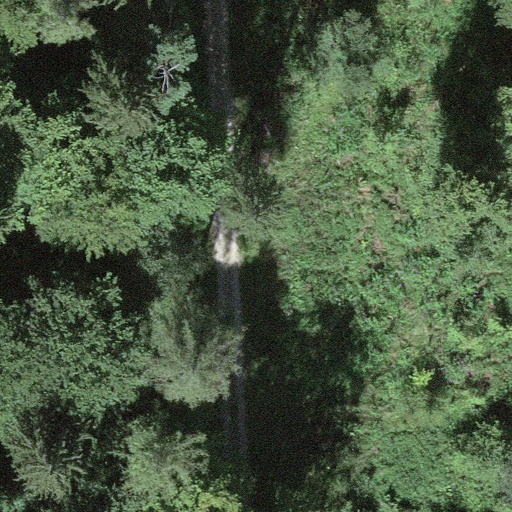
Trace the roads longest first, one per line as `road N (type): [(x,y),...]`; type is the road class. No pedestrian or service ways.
road 1 (track): [(210,0),(233,511)]
road 2 (track): [(223,203),(304,0)]
